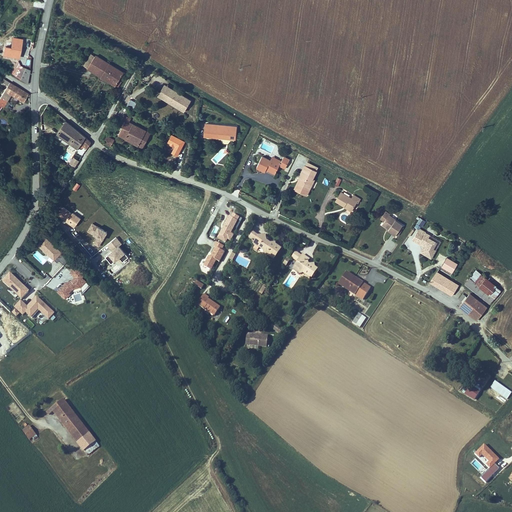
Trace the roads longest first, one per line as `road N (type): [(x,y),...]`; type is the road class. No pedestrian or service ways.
road 1 (unclassified): [(255,207),(455,309),(511,362)]
road 2 (unclassified): [(95,142),(111,155),(255,207)]
road 3 (unclassified): [(255,207),(218,277),(260,313)]
